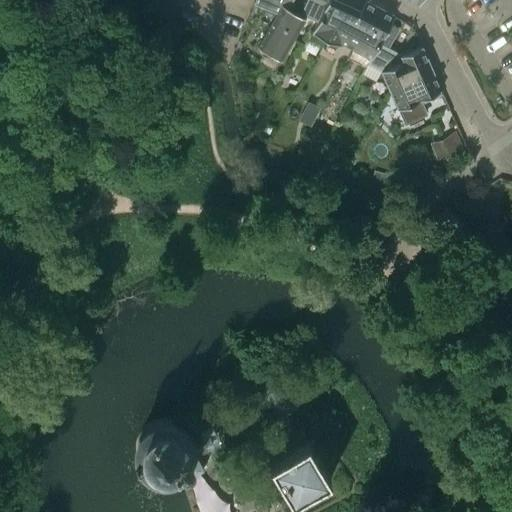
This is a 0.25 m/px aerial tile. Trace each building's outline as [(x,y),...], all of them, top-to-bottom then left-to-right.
[(255,0),(253,4),(277,14),(257,47),(280,60),(305,18),(287,9),(292,0),(255,0)] [(315,20),(310,32),(327,40),(344,0),(307,0),(301,14),(315,20)] [(363,0),(344,0),(327,40),(339,45),(341,42),(351,47),(361,26),(353,22),(363,0)] [(361,26),(351,47),(370,58),(378,42),(388,48),(398,28),(390,23),(394,16),(364,0),(363,0),(353,22),(361,26)] [(429,66),(420,46),(401,55),(388,48),(378,42),(370,58),(367,63),(381,70),(388,87),(416,75),(415,72),(429,66)] [(398,109),(440,91),(429,66),(415,72),(416,75),(388,87),(398,109)] [(441,138),(449,155),(465,152),(455,129),(441,138)] [(272,402),(284,405),(295,399),(299,387),(293,375),(280,372),(269,378),(265,391),(272,402)] [(153,476),(161,478),(170,478),(179,475),(184,472),(188,468),(189,465),(193,457),(194,448),(191,440),(187,432),(180,426),(171,423),(162,423),(154,425),(146,430),(141,437),(138,446),(138,455),(140,463),(146,470),(153,476)] [(275,457),(268,462),(291,501),(330,478),(308,439),(306,440),(301,430),(293,434),(290,430),(276,438),(278,442),(269,448),(275,457)] [(198,511),(190,483),(190,482),(188,475),(208,463),(204,457),(189,465),(188,468),(184,472),(179,475),(181,481),(190,511),(198,511)]
